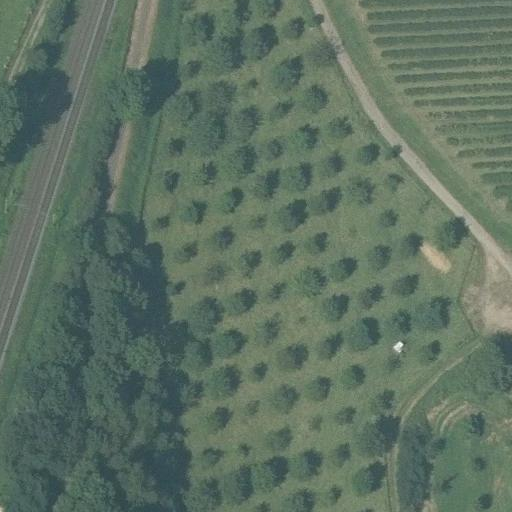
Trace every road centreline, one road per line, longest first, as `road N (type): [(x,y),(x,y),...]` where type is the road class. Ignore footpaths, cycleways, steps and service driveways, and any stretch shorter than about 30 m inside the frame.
road 1 (track): [(136,0),(91,216),(81,374),(54,483)]
road 2 (track): [(507,226),(497,176),(395,68),(350,0)]
